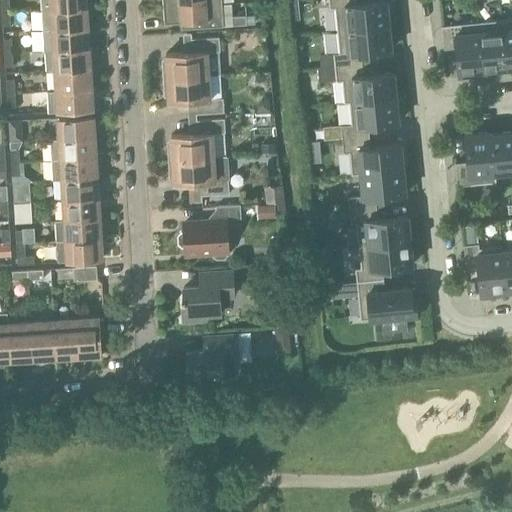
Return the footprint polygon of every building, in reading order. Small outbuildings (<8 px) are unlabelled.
[(8,0),(0,0),(2,12),(10,11),(8,0)] [(85,0),(41,0),(42,9),(86,7),(85,0)] [(337,30),(388,25),(386,0),(356,3),(355,0),(328,0),(329,8),(335,8),(335,13),(337,30)] [(163,5),(164,23),(181,22),(181,28),(191,28),(224,25),(222,3),(191,5),(188,5),(188,3),(163,5)] [(86,7),(42,9),(43,30),(53,29),(87,27),(86,7)] [(10,11),(2,12),(2,26),(11,25),(10,11)] [(230,16),(231,25),(246,24),(245,15),(230,16)] [(511,18),(501,19),(506,67),(511,66),(511,18)] [(501,19),(479,22),(483,69),(485,69),(506,67),(501,19)] [(479,22),(442,25),(444,48),(456,47),(459,74),(485,71),(485,69),(483,69),(479,22)] [(335,66),(362,64),(361,53),(391,50),(388,25),(337,30),(339,52),(334,53),(335,66)] [(54,49),(88,47),(87,27),(53,29),(43,30),(44,50),(45,50),(54,49)] [(163,60),(164,79),(191,77),(208,76),(206,52),(220,51),(219,37),(192,38),(192,51),(191,51),(166,53),(167,60),(163,60)] [(11,38),(3,39),(4,53),(12,52),(11,38)] [(54,49),(45,50),(46,70),(56,70),(55,69),(89,67),(88,47),(54,49)] [(12,52),(4,53),(5,67),(13,66),(12,52)] [(42,92),(43,63),(17,63),(16,92),(42,92)] [(344,102),(395,96),(393,72),(363,75),(362,64),(335,66),(337,80),(342,79),(344,98),(344,102)] [(56,70),(57,90),(91,88),(89,67),(55,69),(56,70)] [(209,98),(208,76),(191,77),(164,79),(165,95),(169,95),(169,102),(191,101),(196,101),(196,114),(224,112),(223,98),(209,98)] [(14,79),(6,80),(7,93),(15,93),(14,79)] [(91,88),(57,90),(47,91),(48,112),(58,111),(92,109),(91,88)] [(15,93),(7,93),(8,107),(16,107),(15,93)] [(342,138),(369,135),(368,125),(398,122),(395,96),(344,102),(344,103),(349,102),(351,124),(341,125),(342,138)] [(256,106),(257,112),(270,110),(269,98),(262,99),(256,106)] [(50,139),(94,136),(92,115),(48,118),(50,139)] [(172,141),(168,142),(169,160),(213,157),(213,156),(212,133),(225,132),(224,118),(197,120),(198,133),(191,133),(171,134),(172,141)] [(21,131),(9,132),(10,141),(21,140),(21,131)] [(467,161),(455,162),(458,185),(496,182),(495,172),(494,172),(490,134),(492,134),(491,132),(465,135),(467,161)] [(494,172),(495,172),(511,170),(511,132),(492,134),(490,134),(494,172)] [(370,146),(369,135),(342,138),(344,152),(349,151),(351,174),(361,173),(361,172),(403,168),(400,143),(370,146)] [(95,156),(94,136),(50,139),(51,159),(95,156)] [(274,143),(261,144),(262,153),(275,152),(274,143)] [(10,148),(11,161),(19,161),(18,148),(10,148)] [(201,182),(202,195),(229,193),(228,179),(227,155),(213,156),(213,157),(169,160),(170,177),(174,177),(174,184),(191,183),(201,182)] [(95,156),(51,159),(53,180),(62,179),(96,177),(95,156)] [(19,161),(11,161),(12,176),(20,175),(24,175),(23,162),(19,163),(19,161)] [(405,193),(403,168),(361,172),(361,173),(363,195),(348,196),(349,210),(376,207),(375,196),(405,193)] [(64,200),(98,198),(96,177),(62,179),(64,200)] [(8,213),(7,198),(0,197),(0,211),(0,214),(8,213)] [(98,198),(64,200),(65,219),(65,220),(99,218),(98,198)] [(22,202),(14,203),(14,217),(23,216),(22,202)] [(181,231),(178,234),(179,243),(182,246),(184,245),(185,253),(191,252),(203,252),(203,254),(213,254),(213,256),(216,259),(224,258),(228,255),(227,252),(229,252),(227,220),(241,219),(240,204),(216,206),(217,219),(207,219),(207,220),(201,220),(201,223),(191,223),(183,224),(183,231),(181,231)] [(274,205),(258,207),(258,217),(274,216),(274,205)] [(377,218),(376,207),(349,210),(351,223),(356,223),(358,245),(410,240),(407,215),(377,218)] [(474,216),(474,208),(465,208),(466,217),(474,216)] [(100,238),(99,218),(65,220),(65,219),(55,220),(56,241),(66,240),(100,238)] [(9,229),(1,229),(2,243),(10,242),(9,229)] [(24,229),(15,230),(16,243),(24,243),(24,229)] [(58,262),(102,259),(100,238),(66,240),(56,241),(58,262)] [(412,265),(410,240),(358,245),(361,267),(355,268),(357,281),(383,279),(382,268),(412,265)] [(10,242),(2,243),(0,242),(0,256),(3,257),(11,256),(10,242)] [(464,244),(466,268),(478,267),(480,293),(507,290),(507,288),(505,288),(501,250),(503,250),(502,245),(479,248),(478,243),(464,244)] [(511,249),(503,250),(501,250),(505,288),(507,288),(511,287),(511,249)] [(272,252),(273,259),(286,259),(285,251),(272,252)] [(34,255),(17,256),(18,264),(34,263),(34,255)] [(96,265),(73,267),(74,276),(74,280),(97,279),(96,265)] [(58,278),(74,276),(73,267),(57,268),(58,278)] [(43,268),(28,269),(28,279),(44,278),(43,268)] [(12,280),(28,279),(28,269),(12,270),(12,280)] [(183,321),(191,320),(206,319),(206,315),(220,314),(219,296),(234,296),(232,271),(206,272),(207,285),(191,286),(183,287),(184,297),(182,297),(183,321)] [(385,290),(383,279),(357,281),(360,319),(417,314),(415,297),(411,297),(410,287),(385,290)] [(320,299),(333,298),(331,284),(319,285),(320,299)] [(297,327),(296,305),(276,306),(278,328),(288,327),(297,327)] [(7,313),(0,313),(0,365),(4,365),(4,359),(11,359),(9,323),(8,323),(7,313)] [(100,317),(76,319),(79,355),(102,353),(100,317)] [(76,319),(54,320),(56,358),(71,358),(71,355),(79,355),(76,319)] [(54,320),(31,322),(33,357),(41,357),(41,359),(56,358),(54,320)] [(219,330),(219,323),(188,321),(188,328),(219,330)] [(31,322),(9,323),(11,359),(33,357),(31,322)] [(278,328),(275,328),(276,336),(289,335),(288,327),(278,328)] [(186,361),(187,385),(191,384),(210,383),(210,378),(224,378),(223,360),(238,360),(236,335),(210,336),(211,349),(191,350),(187,351),(188,361),(186,361)]
